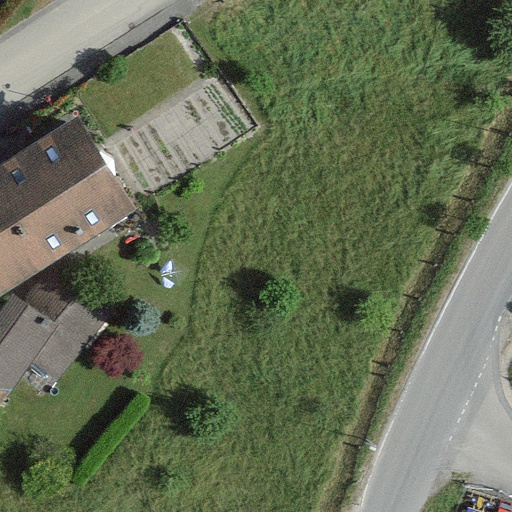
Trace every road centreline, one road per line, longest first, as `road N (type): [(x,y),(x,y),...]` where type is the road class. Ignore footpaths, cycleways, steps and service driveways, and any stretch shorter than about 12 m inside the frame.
road 1 (secondary): [(391,511),(465,328),(511,241)]
road 2 (residential): [(134,0),(0,81)]
